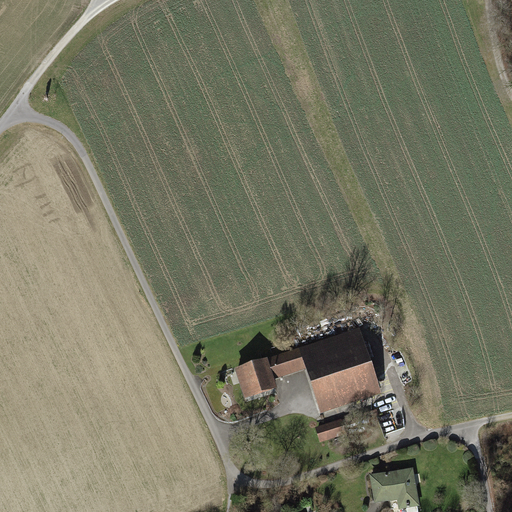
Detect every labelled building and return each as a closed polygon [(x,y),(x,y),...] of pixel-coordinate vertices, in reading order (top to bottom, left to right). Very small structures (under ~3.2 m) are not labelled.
[(382,393),(362,330),(300,349),(307,370),(320,412),(382,393)] [(307,370),(300,349),(268,359),(275,380),(307,370)] [(275,380),(268,359),(234,369),(244,402),(278,392),(275,380)] [(351,419),(316,430),(320,445),(355,434),(351,419)] [(416,471),(371,479),(376,507),(400,502),(401,511),(407,511),(423,509),(416,471)]
